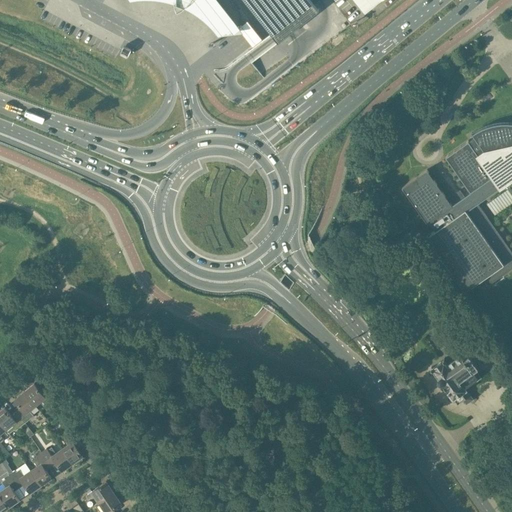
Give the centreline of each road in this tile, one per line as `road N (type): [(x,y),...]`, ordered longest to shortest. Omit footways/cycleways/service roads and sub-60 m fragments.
road 1 (primary): [(0,138),(130,195),(160,254),(181,276),(210,287),(256,285),(286,298)]
road 2 (primary): [(286,298),(368,385),(419,455)]
road 3 (primary): [(318,129),(474,0)]
road 4 (primary): [(439,442),(317,287)]
road 5 (primary): [(439,0),(307,103)]
road 6 (residential): [(143,511),(111,466),(100,465),(32,511)]
road 7 (primary): [(170,200),(173,233),(202,262),(243,262),(268,244)]
road 8 (unclassified): [(177,66),(169,101),(150,125),(83,139)]
road 9 (primary): [(157,208),(181,262),(221,276),(250,270)]
road 10 (primary): [(0,126),(111,172)]
road 11 (primary): [(191,145),(146,167),(83,139)]
